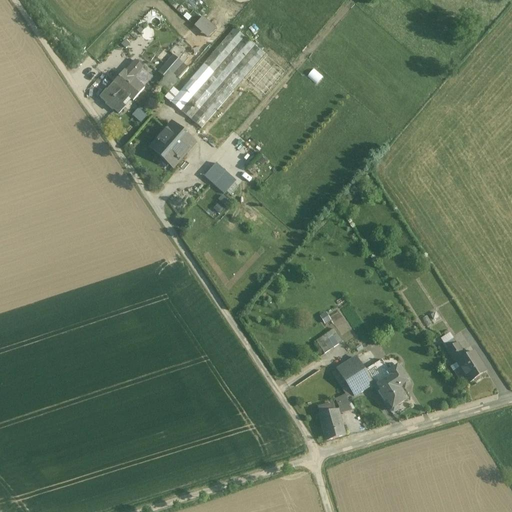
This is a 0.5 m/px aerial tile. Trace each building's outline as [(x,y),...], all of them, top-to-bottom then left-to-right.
[(316,35),(272,0),(262,0),(256,8),(305,48),(316,35)] [(328,21),(302,0),(277,0),(318,33),(328,21)] [(341,7),(332,0),(306,0),(330,20),(341,7)] [(304,49),(255,9),(244,22),(293,62),(304,49)] [(438,81),(353,9),(340,24),(425,96),(438,81)] [(288,71),(236,27),(174,100),(225,144),(288,71)] [(190,68),(175,55),(161,71),(167,76),(159,85),(169,93),(190,68)] [(129,71),(127,74),(124,71),(121,74),(121,75),(121,74),(121,75),(113,84),(133,102),(144,89),(133,79),(143,68),(135,61),(135,62),(131,66),(132,66),(128,70),(129,71)] [(133,102),(113,84),(107,92),(106,91),(100,98),(118,114),(131,100),(133,102)] [(143,120),(134,114),(129,121),(136,128),(143,120)] [(199,141),(173,120),(150,147),(176,169),(199,141)] [(242,182),(217,162),(205,176),(230,196),(242,182)] [(213,209),(220,214),(230,200),(223,195),(213,209)] [(327,323),(332,320),(328,313),(323,316),(327,323)] [(342,342),(336,334),(332,337),(338,345),(342,342)] [(338,345),(332,337),(328,339),(334,348),(338,345)] [(334,348),(328,339),(323,343),(329,351),(334,348)] [(445,345),(444,345),(447,350),(457,344),(453,339),(449,342),(445,345)] [(323,342),(318,345),(324,355),(329,351),(323,343),(323,342)] [(457,344),(447,350),(451,357),(461,350),(457,344)] [(473,352),(466,357),(461,350),(451,357),(456,364),(457,364),(470,384),(487,373),(473,352)] [(370,351),(357,359),(365,372),(378,364),(370,351)] [(357,359),(337,371),(354,397),(372,385),(373,384),(365,372),(357,359)] [(365,372),(373,384),(372,385),(374,387),(375,387),(391,377),(389,372),(382,361),(365,372)] [(391,377),(375,387),(390,411),(407,400),(399,388),(409,382),(399,366),(389,372),(391,377)] [(346,399),(337,404),(342,414),(352,411),(346,399)] [(338,411),(319,416),(326,442),(345,436),(338,411)]
